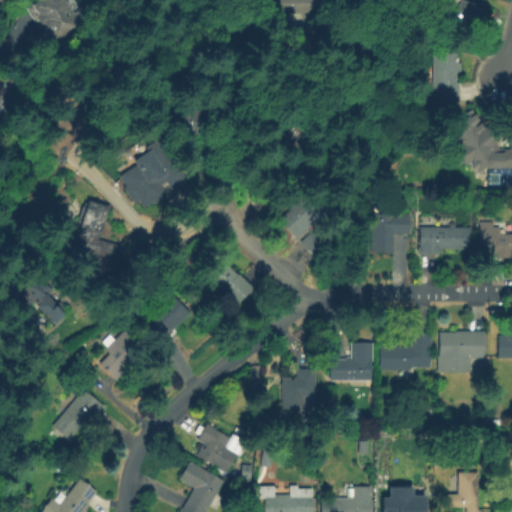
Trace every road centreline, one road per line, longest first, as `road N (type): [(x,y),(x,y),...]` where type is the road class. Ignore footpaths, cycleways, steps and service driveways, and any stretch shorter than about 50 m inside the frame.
road 1 (residential): [(511,290),(343,288),(305,302),(157,418),(128,475),(122,511)]
road 2 (residential): [(305,302),(216,211)]
